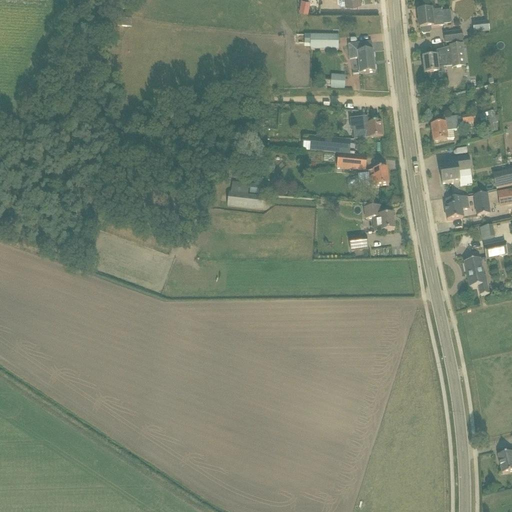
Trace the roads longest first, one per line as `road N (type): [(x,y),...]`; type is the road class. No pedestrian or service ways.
road 1 (secondary): [(464,511),(454,390),(393,0)]
road 2 (track): [(20,119),(65,121),(260,97),(403,100)]
road 3 (track): [(20,119),(80,0)]
